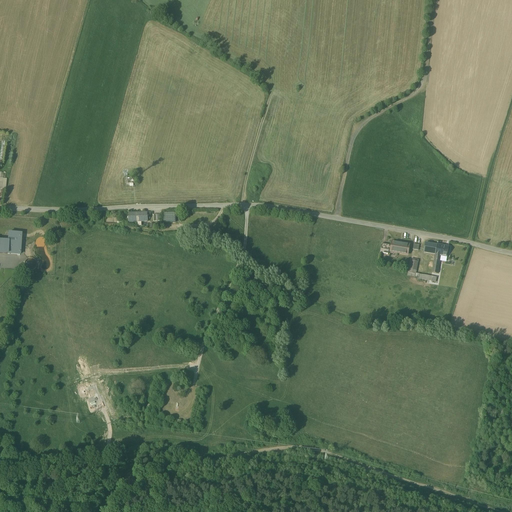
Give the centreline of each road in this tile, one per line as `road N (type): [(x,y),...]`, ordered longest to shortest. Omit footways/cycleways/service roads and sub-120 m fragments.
road 1 (unclassified): [(511,253),(266,207),(0,206)]
road 2 (track): [(0,493),(291,447),(499,511)]
road 3 (track): [(337,218),(363,122),(415,95),(425,75),(433,0)]
road 4 (track): [(197,371),(241,255),(242,233),(225,206)]
